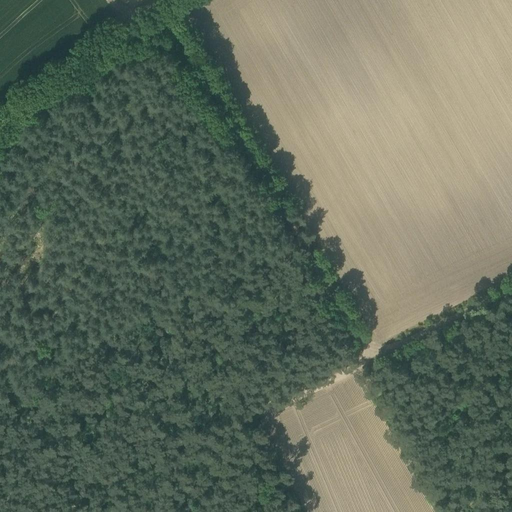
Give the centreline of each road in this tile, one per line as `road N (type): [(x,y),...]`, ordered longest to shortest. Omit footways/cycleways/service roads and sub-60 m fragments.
road 1 (track): [(158,1),(370,360)]
road 2 (track): [(370,360),(20,511)]
road 3 (track): [(128,26),(0,130)]
road 4 (track): [(370,360),(511,291)]
